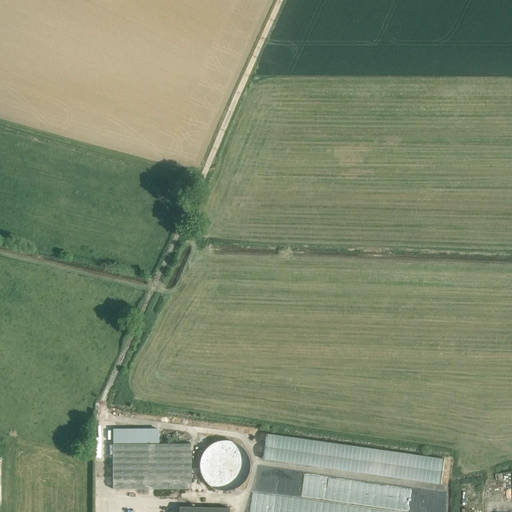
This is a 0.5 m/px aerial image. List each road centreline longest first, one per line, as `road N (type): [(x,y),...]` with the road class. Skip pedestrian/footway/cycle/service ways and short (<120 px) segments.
road 1 (track): [(0,252),(151,289),(171,289),(192,253),(511,264)]
road 2 (track): [(97,426),(281,0)]
